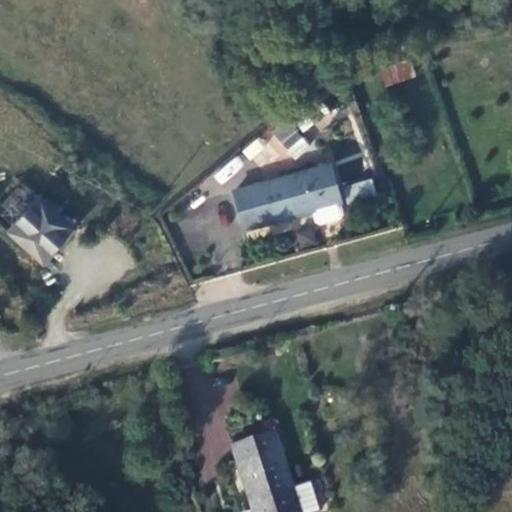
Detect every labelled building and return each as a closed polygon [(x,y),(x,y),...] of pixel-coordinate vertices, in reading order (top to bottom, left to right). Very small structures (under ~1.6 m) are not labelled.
[(410,59),(378,70),(384,87),(416,75),(410,59)] [(296,159),(311,144),(286,120),(271,135),(296,159)] [(328,168),(238,195),(248,229),(339,204),(328,168)] [(371,180),(347,187),(352,204),(376,197),(371,180)] [(45,263),(75,227),(40,197),(13,233),(45,263)] [(295,511),(273,434),(231,445),(250,511),(295,511)]
